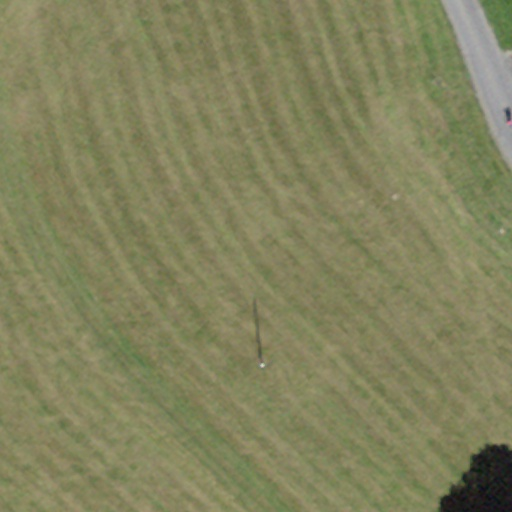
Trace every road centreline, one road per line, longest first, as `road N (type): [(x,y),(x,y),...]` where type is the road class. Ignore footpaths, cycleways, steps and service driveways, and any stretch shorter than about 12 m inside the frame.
road 1 (track): [(255,511),(210,471),(61,286),(0,155)]
road 2 (residential): [(511,130),(463,0)]
